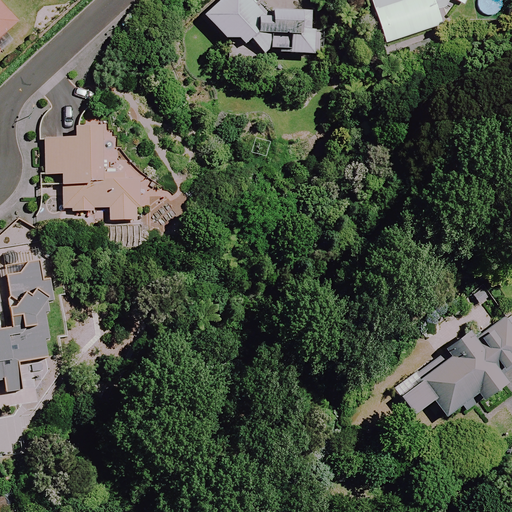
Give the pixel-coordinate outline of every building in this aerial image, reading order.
[(263,13),(248,0),(218,0),(203,19),(225,44),(238,43),(243,51),(251,45),(258,56),(311,58),(312,15),(263,13)] [(437,12),(446,9),(451,0),(464,7),(466,3),(467,0),(371,0),(384,45),(441,27),(437,12)] [(0,33),(12,22),(0,9),(0,33)] [(67,140),(41,141),(42,178),(58,177),(58,211),(105,210),(105,221),(133,220),(132,183),(94,184),(93,131),(66,131),(67,140)] [(50,359),(39,263),(21,266),(14,277),(1,278),(7,330),(0,331),(0,382),(1,383),(2,394),(17,392),(13,363),(50,359)] [(511,367),(511,330),(505,320),(473,343),(470,338),(394,391),(412,417),(433,402),(446,421),(480,398),(483,402),(508,385),(501,376),(511,367)]
